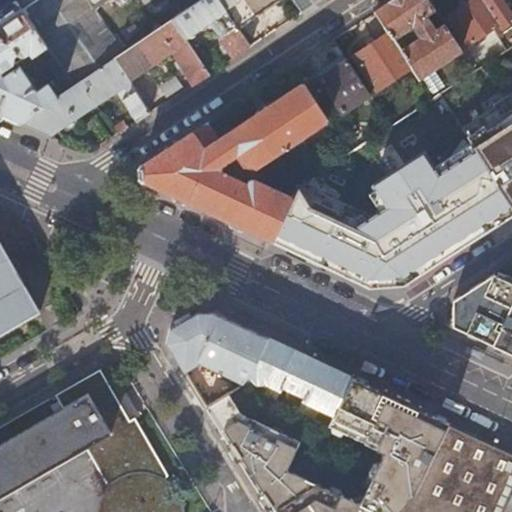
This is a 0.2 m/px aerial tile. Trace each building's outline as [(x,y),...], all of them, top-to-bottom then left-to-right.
[(87,0),(16,0),(16,1),(50,51),(53,56),(74,87),(114,60),(124,53),(101,20),(88,1),(87,0)] [(235,57),(251,47),(239,30),(218,0),(201,0),(199,2),(172,21),(187,41),(215,22),(223,25),(228,33),(222,38),(235,57)] [(283,0),(218,0),(239,30),(283,0)] [(292,0),(301,13),(314,5),(310,0),(292,0)] [(419,77),(461,49),(445,24),(436,30),(426,15),(435,8),(429,0),(393,0),(376,12),(390,33),(394,39),(412,27),(421,40),(402,52),(412,67),(419,77)] [(467,47),(487,33),(486,32),(468,3),(465,0),(461,0),(449,9),(458,22),(452,25),(467,47)] [(503,29),(511,23),(511,12),(503,0),(465,0),(468,3),(486,32),(487,33),(500,24),(503,29)] [(21,66),(6,76),(3,72),(14,65),(12,60),(15,58),(17,60),(20,60),(27,56),(30,60),(43,51),(45,54),(50,51),(16,1),(0,11),(0,113),(20,123),(74,87),(53,56),(45,61),(59,80),(58,85),(54,87),(51,82),(38,90),(21,66)] [(194,52),(187,41),(172,21),(124,53),(114,60),(129,81),(170,53),(193,85),(210,74),(194,52)] [(378,90),(412,67),(402,52),(394,39),(390,33),(355,55),(378,90)] [(210,74),(222,66),(206,44),(194,52),(210,74)] [(511,45),(507,49),(500,54),(511,72),(511,45)] [(371,94),(345,54),(318,72),(344,112),(371,94)] [(495,57),(439,93),(457,122),(466,137),(489,172),(511,209),(511,72),(500,54),(495,57)] [(129,81),(114,60),(74,87),(20,123),(51,137),(117,93),(137,122),(151,113),(129,81)] [(144,181),(273,241),(293,198),(252,179),(250,180),(248,184),(222,172),(222,165),(238,154),(245,164),(257,167),(287,148),(292,155),(308,145),(302,137),(328,120),(304,83),(221,139),(209,122),(195,131),(143,165),(144,181)] [(114,128),(118,135),(129,128),(125,121),(114,128)] [(407,282),(471,241),(455,216),(445,200),(418,158),(395,122),(373,136),(438,235),(395,263),(407,282)] [(457,192),(489,172),(466,137),(457,122),(429,139),(432,145),(429,147),(431,150),(435,157),(457,192)] [(340,157),(349,151),(341,140),(333,145),(340,157)] [(445,200),(457,192),(435,157),(431,150),(418,158),(445,200)] [(273,241),(296,252),(339,163),(335,160),(300,183),(293,198),(273,241)] [(402,234),(393,220),(372,187),(339,209),(369,256),(402,234)] [(471,241),(485,232),(469,207),(455,216),(471,241)] [(0,335),(39,313),(0,242),(0,335)] [(511,278),(496,272),(473,287),(454,299),(451,324),(511,352),(511,278)] [(54,301),(44,306),(53,323),(63,318),(54,301)] [(248,378),(266,338),(213,314),(198,313),(184,322),(170,330),(166,345),(184,373),(200,363),(243,384),(248,378)] [(351,377),(266,338),(248,378),(256,385),(267,386),(275,390),(273,395),(278,398),(281,389),(289,393),(286,401),(301,408),(303,403),(333,417),(351,377)] [(116,402),(97,371),(56,394),(53,396),(60,409),(0,443),(0,496),(87,447),(110,487),(103,497),(101,502),(100,508),(99,511),(183,511),(183,510),(182,504),(180,498),(176,491),(171,485),(165,481),(169,475),(159,470),(156,466),(161,463),(134,419),(128,423),(115,403),(116,402)] [(449,423),(351,377),(333,417),(329,426),(383,451),(360,501),(288,468),(301,439),(243,412),(230,394),(207,408),(251,478),(272,511),(397,511),(412,497),(439,443),(449,423)] [(125,397),(116,402),(115,403),(128,423),(134,419),(137,417),(125,397)] [(471,433),(449,423),(439,443),(412,497),(397,511),(503,511),(507,503),(511,493),(511,452),(479,437),(471,433)]
